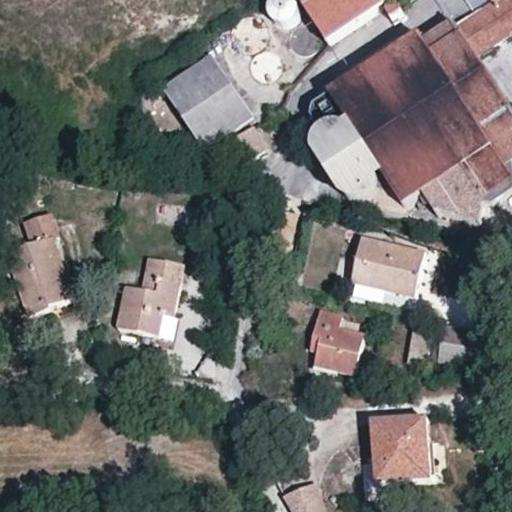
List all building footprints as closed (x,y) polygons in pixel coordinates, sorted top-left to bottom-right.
[(275,17),(279,21),(283,24),(288,25),(293,24),(298,21),(302,18),(304,13),(304,8),(303,3),(301,0),(275,0),(274,2),(273,7),(273,13),(275,17)] [(302,0),(330,43),(372,16),(397,0),(302,0)] [(511,0),(498,0),(494,3),(454,29),(450,24),(422,41),(419,38),(384,61),(331,95),(331,97),(316,107),(316,116),(321,140),(319,149),(320,155),(324,162),(329,165),(339,168),(346,166),(348,168),(342,174),(339,181),(341,188),(344,195),(350,200),(357,202),(362,201),(366,208),(400,218),(403,208),(423,197),(435,216),(439,214),(478,224),(482,204),(511,184),(511,116),(486,76),(474,58),(511,33),(511,0)] [(393,23),(403,14),(396,7),(386,13),(393,23)] [(235,25),(234,30),(235,36),(238,41),(242,45),(246,47),(252,48),(257,48),(263,45),(267,41),(269,37),(270,31),(270,26),(267,21),(263,16),(258,14),(253,13),(247,14),(242,16),(238,20),(235,25)] [(320,47),(322,42),(322,36),(321,31),(317,26),(312,24),(306,23),(300,24),(296,28),(292,32),(291,38),(292,44),(295,49),(299,52),(305,54),(311,54),(316,51),(320,47)] [(260,75),(265,77),(270,77),(274,75),(278,71),(280,67),(280,62),(278,57),(275,53),(271,51),(266,50),(261,51),(257,54),(254,58),(253,63),(254,68),(256,72),(260,75)] [(254,117),(212,54),(161,86),(203,148),(254,117)] [(264,149),(251,128),(221,147),(235,168),(264,149)] [(289,276),(301,216),(272,211),(261,269),(268,270),(266,276),(280,279),(281,274),(289,276)] [(77,298),(58,238),(62,235),(53,212),(27,220),(34,244),(12,251),(32,315),(54,308),(52,306),(77,298)] [(430,257),(367,242),(357,284),(420,302),(425,277),(430,257)] [(133,290),(123,330),(163,338),(168,319),(177,319),(190,267),(170,263),(160,296),(133,290)] [(362,338),(337,332),(341,317),(317,312),(309,348),(317,350),(313,367),(353,376),(362,338)] [(449,328),(439,368),(480,376),(488,337),(449,328)] [(417,333),(411,367),(427,370),(434,336),(417,333)] [(416,441),(426,440),(426,430),(425,415),(369,418),(372,481),(417,479),(416,441)] [(428,478),(426,440),(416,441),(417,479),(428,478)] [(322,511),(317,483),(284,494),(292,511),(322,511)]
